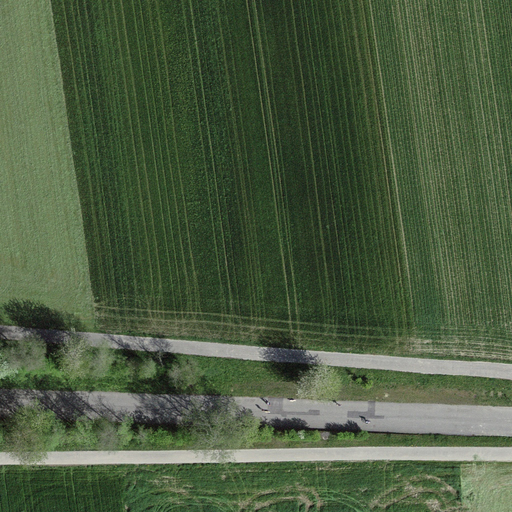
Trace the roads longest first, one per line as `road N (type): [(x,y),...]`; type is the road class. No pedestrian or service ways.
road 1 (track): [(511,374),(0,329)]
road 2 (unclassified): [(511,416),(0,401)]
road 3 (track): [(0,457),(511,454)]
